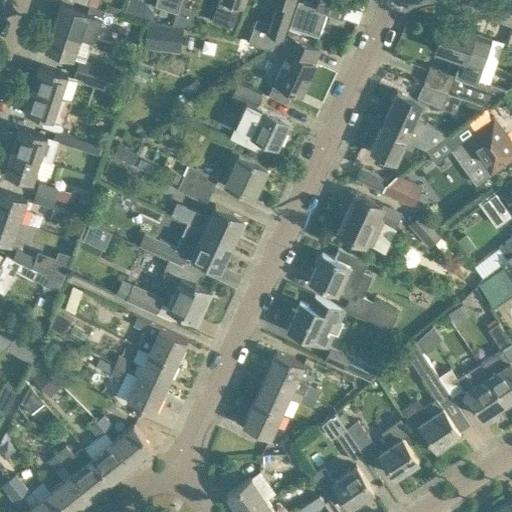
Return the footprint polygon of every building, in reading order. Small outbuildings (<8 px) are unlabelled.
[(60,2),(53,26),(81,35),(94,39),(104,9),(97,7),(88,3),(77,0),(64,0),(64,4),(60,2)] [(157,0),(156,4),(177,12),(181,0),(157,0)] [(219,0),(212,21),(232,28),(241,0),(219,0)] [(256,18),(249,42),(268,48),(281,40),(294,0),(276,0),(277,0),(270,22),(256,18)] [(317,0),(316,4),(303,0),(298,0),(290,26),(306,31),(319,36),(328,9),(341,13),(345,0),(317,0)] [(146,2),(142,18),(152,21),(154,12),(146,2)] [(465,58),(474,30),(445,20),(442,30),(430,26),(425,40),(428,46),(460,57),(465,58)] [(149,21),(145,43),(158,45),(161,24),(149,21)] [(81,35),(53,26),(45,49),(74,58),(81,35)] [(474,31),(474,30),(465,58),(460,57),(454,73),(448,92),(484,105),(507,88),(478,78),(492,37),(474,31)] [(288,51),(274,81),(302,93),(316,62),(306,58),(311,45),(320,49),(320,48),(289,34),(282,48),(288,51)] [(87,59),(83,69),(108,77),(108,78),(118,82),(121,71),(87,59)] [(61,97),(68,73),(40,64),(32,87),(61,97)] [(448,92),(454,73),(429,64),(423,83),(445,91),(448,92)] [(108,77),(83,69),(77,67),(74,78),(105,87),(108,78),(108,77)] [(197,78),(181,87),(187,98),(203,89),(197,78)] [(237,83),(232,95),(246,101),(230,137),(262,151),(267,141),(278,145),(289,120),(256,105),(261,94),(237,83)] [(445,91),(423,83),(418,96),(440,104),(445,91)] [(32,87),(25,110),(44,117),(41,125),(57,130),(62,131),(64,123),(72,100),(61,97),(32,87)] [(397,90),(384,119),(436,143),(444,137),(449,133),(416,118),(424,102),(397,90)] [(469,119),(444,137),(452,148),(467,137),(491,171),(511,156),(511,141),(494,116),(476,129),(469,119)] [(384,119),(370,148),(397,160),(404,145),(413,148),(415,143),(427,149),(436,143),(384,119)] [(20,126),(12,149),(40,158),(52,162),(52,161),(56,149),(59,141),(59,139),(55,137),(48,135),(20,126)] [(57,130),(55,137),(59,139),(59,141),(99,154),(102,145),(102,143),(75,135),(62,131),(57,130)] [(119,145),(114,155),(134,165),(139,154),(119,145)] [(52,162),(40,158),(12,149),(4,172),(33,181),(36,170),(50,174),(53,163),(52,162)] [(254,195),(268,166),(238,152),(224,181),(254,195)] [(189,163),(184,175),(213,188),(218,177),(189,163)] [(362,166),(356,178),(381,190),(385,182),(387,178),(362,166)] [(206,202),(213,188),(184,175),(177,172),(173,181),(179,184),(177,189),(206,202)] [(385,182),(381,190),(413,205),(422,184),(398,174),(385,182)] [(511,179),(496,191),(481,202),(497,224),(511,212),(511,179)] [(40,181),(36,191),(57,197),(60,188),(40,181)] [(27,197),(0,187),(0,213),(19,220),(27,197)] [(373,246),(385,220),(394,224),(399,213),(380,204),(381,204),(351,190),(345,203),(350,205),(338,230),(339,231),(337,235),(348,240),(350,236),(363,242),(373,246)] [(57,197),(36,191),(33,201),(53,208),(57,197)] [(175,203),(172,225),(182,227),(185,205),(175,203)] [(232,243),(244,217),(216,204),(204,229),(204,230),(232,243)] [(423,211),(409,223),(429,246),(435,241),(448,256),(456,248),(423,211)] [(0,239),(11,243),(19,220),(0,213),(0,239)] [(447,213),(437,221),(452,239),(462,231),(447,213)] [(220,268),(232,243),(204,230),(204,229),(188,221),(177,246),(145,231),(139,245),(169,259),(187,267),(192,255),(220,268)] [(475,245),(466,234),(455,242),(465,254),(475,245)] [(511,237),(499,247),(506,257),(511,252),(511,237)] [(367,260),(338,247),(333,257),(322,252),(322,254),(319,254),(315,263),(316,266),(310,279),(350,297),(345,308),(389,329),(397,311),(353,291),(367,260)] [(18,248),(14,256),(38,269),(64,279),(71,254),(59,250),(56,257),(38,251),(36,257),(18,248)] [(0,261),(0,289),(4,292),(16,270),(33,278),(38,269),(14,256),(7,253),(2,263),(0,261)] [(511,253),(501,263),(511,278),(511,253)] [(205,275),(187,267),(169,259),(165,268),(165,270),(164,274),(165,281),(167,284),(169,288),(175,291),(168,305),(197,319),(205,302),(207,301),(210,295),(209,292),(211,289),(201,284),(205,275)] [(69,290),(79,294),(87,269),(76,266),(69,290)] [(122,278),(115,293),(127,299),(127,297),(156,311),(163,297),(134,284),(122,278)] [(292,308),(284,325),(320,342),(328,345),(334,333),(326,329),(322,327),(328,314),(340,320),(345,308),(315,294),(310,305),(300,300),(296,309),(292,308)] [(69,296),(65,309),(75,312),(79,299),(69,296)] [(72,319),(56,309),(50,326),(64,335),(72,319)] [(176,363),(188,339),(159,326),(150,321),(150,320),(137,314),(133,323),(146,329),(138,345),(148,350),(176,363)] [(0,318),(0,329),(11,336),(12,337),(14,338),(19,330),(0,318)] [(498,321),(487,328),(501,347),(511,340),(498,321)] [(0,344),(6,348),(12,337),(11,336),(0,329),(0,344)] [(511,398),(511,341),(479,362),(506,402),(511,398)] [(52,373),(66,363),(49,342),(35,352),(52,373)] [(461,432),(442,405),(440,401),(451,394),(439,375),(432,365),(428,359),(417,343),(405,350),(436,397),(406,418),(418,436),(426,431),(437,448),(461,432)] [(331,345),(326,356),(371,378),(381,368),(331,345)] [(165,387),(176,363),(148,350),(137,374),(165,387)] [(304,363),(277,350),(265,374),(293,387),(303,392),(318,399),(322,390),(309,384),(308,383),(308,382),(297,377),(304,363)] [(118,355),(114,364),(126,370),(131,361),(118,355)] [(126,370),(114,364),(100,358),(96,366),(110,372),(111,371),(123,377),(126,370)] [(450,367),(439,375),(451,394),(463,387),(465,390),(483,417),(506,402),(479,362),(457,376),(450,367)] [(44,365),(33,376),(51,396),(63,386),(44,365)] [(154,411),(165,387),(137,374),(126,398),(154,411)] [(282,411),(293,387),(265,374),(254,399),(282,411)] [(6,379),(0,389),(0,410),(4,413),(18,387),(6,379)] [(45,401),(31,384),(21,401),(25,403),(31,412),(45,401)] [(299,400),(314,407),(318,399),(303,392),(299,400)] [(270,436),(282,411),(254,399),(243,423),(270,436)] [(357,418),(350,423),(344,412),(338,415),(346,426),(362,450),(373,443),(357,418)] [(105,413),(97,420),(106,430),(113,424),(105,413)] [(403,437),(410,432),(401,418),(381,431),(390,444),(379,452),(395,476),(418,460),(403,437)] [(97,420),(89,426),(98,437),(106,430),(97,420)] [(306,422),(294,432),(299,438),(311,428),(306,422)] [(134,423),(113,440),(132,463),(153,446),(134,423)] [(362,450),(346,426),(335,433),(352,457),(362,450)] [(288,435),(279,441),(302,476),(311,470),(288,435)] [(132,463),(113,440),(93,456),(92,456),(111,480),(132,463)] [(92,456),(93,456),(85,445),(75,453),(67,443),(55,453),(72,473),(90,496),(111,480),(92,456)] [(56,470),(64,463),(55,453),(47,459),(56,470)] [(357,464),(334,480),(324,465),(312,472),(333,503),(343,496),(350,506),(374,490),(357,464)] [(243,482),(227,493),(239,511),(245,511),(267,498),(276,493),(261,470),(243,482)] [(68,511),(70,511),(90,496),(72,473),(51,489),(68,511)] [(10,478),(14,484),(23,494),(29,489),(16,474),(10,478)] [(34,511),(30,506),(31,506),(23,494),(14,484),(10,478),(2,484),(7,490),(15,500),(23,511),(22,511),(34,511)] [(34,511),(68,511),(51,489),(31,506),(30,506),(34,511)] [(319,494),(308,501),(314,511),(325,503),(319,494)] [(276,511),(267,498),(245,511),(276,511)] [(511,511),(511,498),(496,510),(497,511),(511,511)] [(308,501),(297,509),(299,511),(311,511),(314,511),(308,501)]
